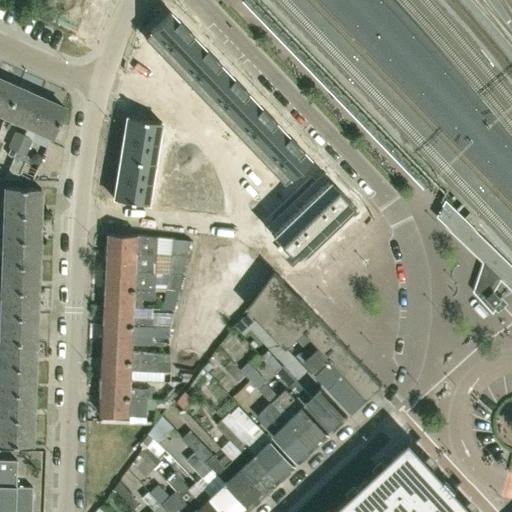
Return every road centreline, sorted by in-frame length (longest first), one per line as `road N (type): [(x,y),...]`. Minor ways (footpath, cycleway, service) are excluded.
road 1 (residential): [(274,511),(403,386),(420,326),(418,263),(393,197),(190,0)]
road 2 (residential): [(64,511),(75,211)]
road 3 (residential): [(289,260),(220,222),(75,211)]
road 4 (residential): [(99,81),(75,211)]
road 5 (unclassified): [(511,357),(489,365),(466,388),(458,419),(467,450)]
